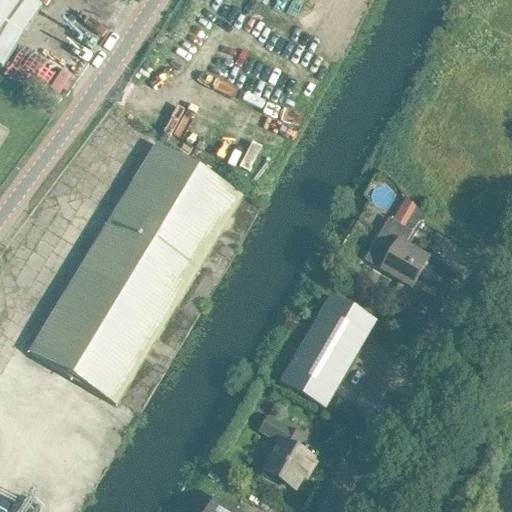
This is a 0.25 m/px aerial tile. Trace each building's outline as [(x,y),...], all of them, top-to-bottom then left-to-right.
[(0,0),(0,68),(3,71),(41,10),(25,0),(0,0)] [(29,0),(46,11),(52,0),(29,0)] [(115,407),(242,199),(157,147),(30,355),(115,407)] [(414,235),(424,218),(415,210),(403,229),(388,220),(381,234),(391,240),(382,254),(389,258),(381,272),(411,290),(429,260),(407,248),(415,236),(414,235)] [(325,411),(375,324),(330,298),(279,385),(325,411)] [(305,479),(313,465),(310,463),(311,461),(287,447),(294,435),(268,420),(261,432),(275,440),(266,456),(271,458),(263,473),(294,491),(302,477),(305,479)] [(235,511),(214,499),(206,511),(235,511)]
